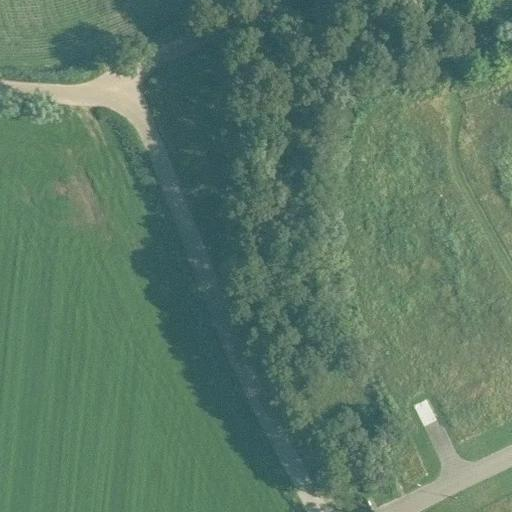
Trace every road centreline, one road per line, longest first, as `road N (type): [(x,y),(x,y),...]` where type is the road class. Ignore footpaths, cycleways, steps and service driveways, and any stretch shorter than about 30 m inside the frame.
road 1 (unclassified): [(322,511),(221,326),(151,125),(124,89),(0,81)]
road 2 (track): [(124,89),(289,0)]
